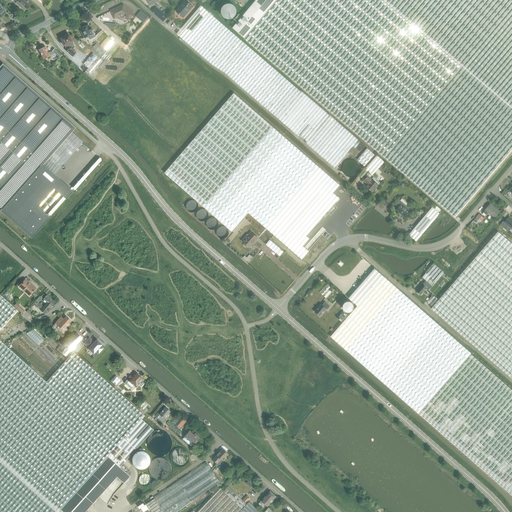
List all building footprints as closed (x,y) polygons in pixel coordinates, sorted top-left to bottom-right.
[(16,2),(15,3),(24,11),(26,9),(32,2),(29,0),(18,0),(17,1),(16,2)] [(183,18),(193,7),(185,0),(180,6),(181,7),(176,11),(183,18)] [(255,0),(233,28),(244,39),(455,217),(511,149),(511,105),(388,0),(255,0)] [(511,0),(388,0),(511,105),(511,0)] [(119,17),(119,19),(121,19),(123,20),(124,19),(125,18),(129,21),(134,14),(123,5),(111,11),(115,19),(119,17)] [(201,6),(176,34),(184,40),(208,12),(201,6)] [(152,12),(163,21),(167,17),(165,15),(156,7),(152,12)] [(149,17),(141,10),(136,16),(144,23),(149,17)] [(359,151),(364,145),(301,91),(300,92),(255,52),(208,12),(184,40),(213,65),(224,73),(298,137),(300,136),(306,141),(306,143),(335,168),(353,146),(355,148),(359,151)] [(95,36),(90,27),(89,27),(87,25),(80,29),(84,37),(88,36),(90,39),(95,36)] [(69,33),(60,38),(64,45),(65,47),(69,45),(73,47),(74,46),(72,41),(73,41),(69,33)] [(100,45),(101,46),(106,50),(113,42),(107,37),(100,45)] [(106,52),(96,43),(90,49),(100,58),(106,52)] [(62,55),(54,49),(52,51),(48,53),(45,46),(38,49),(43,59),(55,54),(59,58),(62,55)] [(66,51),(72,56),(76,52),(70,46),(66,51)] [(102,61),(93,53),(83,64),(88,68),(86,71),(90,75),(102,61)] [(0,210),(0,211),(42,164),(71,131),(74,127),(2,64),(0,67),(0,210)] [(234,93),(165,172),(191,196),(232,231),(248,212),(302,259),(309,251),(303,246),(309,238),(306,235),(339,198),(333,192),(340,185),(234,93)] [(374,155),(367,148),(357,160),(364,166),(374,155)] [(377,155),(365,169),(372,176),(384,162),(377,155)] [(359,170),(358,168),(358,167),(357,166),(356,164),(355,164),(354,163),(352,162),(351,162),(350,162),(348,163),(347,163),(346,164),(345,165),(344,166),(344,168),(344,169),(344,170),(344,172),(345,173),(346,175),(347,176),(348,176),(349,177),(351,177),(352,177),(354,177),(355,176),(356,175),(357,174),(358,172),(358,171),(359,170)] [(42,164),(0,211),(31,238),(50,217),(37,206),(54,188),(60,180),(54,174),(42,164)] [(373,177),(371,179),(367,176),(363,181),(367,184),(365,186),(372,193),(374,191),(375,191),(376,190),(376,189),(380,184),(380,183),(373,177)] [(405,218),(409,213),(411,215),(415,211),(409,206),(408,207),(406,205),(407,203),(402,199),(400,200),(396,205),(399,208),(396,210),(405,218)] [(490,204),(485,210),(483,212),(486,215),(488,213),(494,217),(499,212),(490,204)] [(433,208),(427,214),(422,210),(420,213),(425,217),(409,235),(416,241),(440,213),(433,208)] [(481,222),(484,218),(479,214),(476,217),(480,221),(481,222)] [(503,221),(500,225),(508,232),(510,228),(511,228),(511,219),(509,217),(505,222),(503,221)] [(242,241),(243,242),(244,244),(244,245),(244,246),(245,246),(245,247),(246,247),(247,246),(249,248),(257,238),(251,232),(247,238),(246,237),(242,241)] [(270,240),(266,244),(280,256),(284,251),(270,240)] [(424,275),(422,277),(425,280),(427,282),(428,280),(429,281),(430,280),(434,283),(444,272),(434,264),(433,264),(424,275)] [(374,268),(348,298),(352,302),(357,306),(383,276),(374,268)] [(511,390),(470,354),(471,353),(383,276),(357,306),(342,323),(330,336),(400,397),(418,413),(511,495),(511,390)] [(29,296),(36,288),(28,281),(28,282),(25,279),(19,286),(29,296)] [(425,280),(416,291),(417,292),(416,293),(419,296),(420,295),(421,296),(426,289),(427,290),(434,283),(430,280),(429,281),(428,280),(427,282),(425,280)] [(328,283),(320,292),(323,295),(331,286),(328,283)] [(8,290),(3,295),(7,298),(12,293),(8,290)] [(43,293),(40,297),(42,298),(43,299),(47,302),(51,305),(51,306),(54,302),(46,295),(46,296),(43,293)] [(0,511),(63,511),(60,509),(141,419),(144,415),(73,352),(46,382),(2,342),(0,340),(0,329),(18,311),(0,294),(0,511)] [(433,294),(427,302),(431,306),(432,306),(438,299),(437,298),(433,294)] [(36,300),(33,304),(35,306),(36,306),(40,310),(44,313),(51,305),(47,302),(43,307),(38,302),(36,300)] [(13,305),(22,313),(25,310),(16,302),(13,305)] [(321,304),(314,312),(320,316),(326,309),(327,309),(330,306),(325,302),(322,305),(321,304)] [(352,302),(337,319),(342,323),(357,306),(352,302)] [(55,323),(57,325),(64,331),(66,327),(71,321),(65,316),(63,318),(61,316),(55,323)] [(33,330),(26,334),(28,336),(38,346),(44,339),(33,330)] [(67,338),(63,342),(56,348),(65,356),(72,350),(75,346),(76,346),(82,339),(75,333),(69,340),(67,338)] [(93,342),(89,339),(85,343),(89,348),(88,349),(93,353),(96,351),(98,353),(103,348),(100,346),(102,344),(96,340),(94,343),(93,342)] [(132,390),(135,387),(136,388),(139,384),(141,387),(146,382),(143,379),(139,375),(138,374),(137,373),(136,373),(136,372),(128,381),(127,379),(124,382),(132,390)] [(123,381),(117,376),(116,375),(110,380),(118,387),(123,381)] [(143,401),(138,405),(146,412),(150,407),(143,401)] [(164,418),(170,411),(165,407),(160,413),(158,412),(155,416),(162,422),(165,419),(164,418)] [(183,418),(176,425),(180,429),(187,421),(183,418)] [(141,419),(60,509),(63,511),(84,511),(116,476),(124,483),(130,476),(119,467),(153,429),(141,419)] [(169,420),(166,423),(179,435),(182,432),(169,420)] [(185,437),(183,439),(191,446),(194,444),(194,443),(195,443),(197,441),(196,441),(199,437),(195,434),(194,435),(190,432),(185,437)] [(228,454),(223,449),(213,459),(217,463),(221,459),(223,460),(228,454)] [(176,482),(156,495),(157,496),(154,498),(163,511),(174,511),(219,482),(206,462),(191,472),(176,482)] [(253,489),(256,486),(249,480),(247,483),(253,489)] [(228,486),(224,491),(245,511),(260,511),(249,501),(246,504),(228,486)] [(192,511),(273,511),(269,507),(264,511),(245,511),(224,491),(221,488),(197,511),(194,511),(193,511),(192,511)] [(274,499),(276,496),(270,491),(261,501),(259,503),(259,504),(262,507),(263,507),(265,504),(267,506),(274,499)] [(149,501),(146,503),(151,511),(163,511),(154,498),(149,501)]
